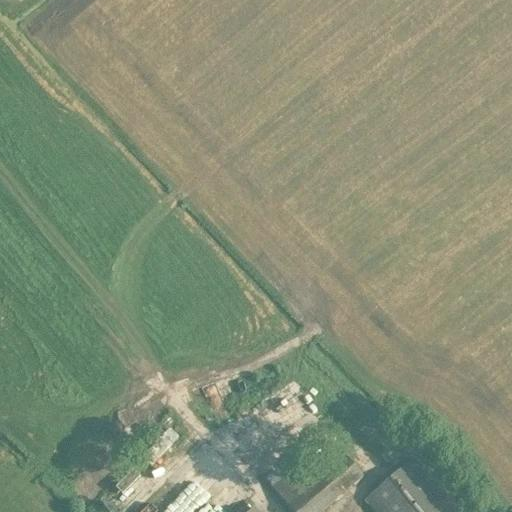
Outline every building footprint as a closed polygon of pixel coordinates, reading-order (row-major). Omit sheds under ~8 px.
[(223,408),(210,378),(186,388),(194,408),(206,403),(211,413),(223,408)] [(296,380),(241,417),(256,440),(311,402),(296,380)] [(165,458),(174,464),(194,438),(171,420),(146,454),(160,465),(165,458)] [(299,461),(291,467),(284,457),(263,474),(293,511),(313,511),(360,473),(337,445),(306,469),(299,461)] [(111,511),(128,511),(165,474),(145,454),(123,476),(121,475),(98,498),(111,511)] [(171,511),(203,481),(195,473),(201,466),(190,455),(133,511),(171,511)] [(459,511),(413,455),(363,497),(374,511),(459,511)]
